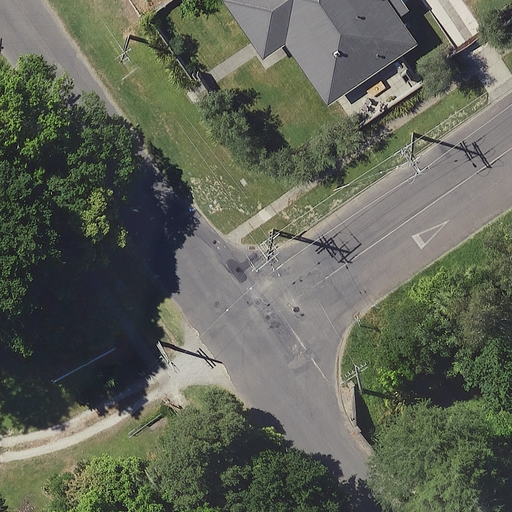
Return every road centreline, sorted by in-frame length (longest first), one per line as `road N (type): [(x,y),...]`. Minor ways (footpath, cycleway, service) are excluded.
road 1 (residential): [(243,336),(6,0)]
road 2 (residential): [(511,150),(243,336)]
road 3 (residential): [(364,511),(243,336)]
